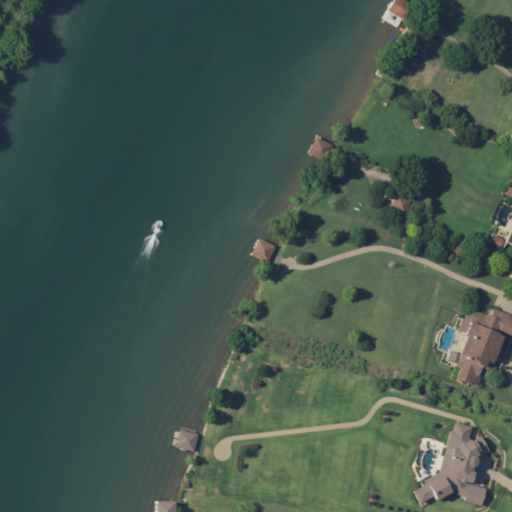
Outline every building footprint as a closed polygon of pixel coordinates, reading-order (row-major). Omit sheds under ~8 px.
[(410,4),(402,0),(392,0),(386,11),(401,20),(410,4)] [(307,153),(323,162),(332,145),(315,137),(307,153)] [(511,189),(505,188),(504,197),(511,200),(511,210),(500,209),(496,216),(495,227),(491,229),(488,245),(500,247),(502,242),(511,246),(511,189)] [(397,197),(412,203),(405,219),(390,212),(397,197)] [(267,263),(274,246),(257,239),(250,256),(267,263)] [(511,318),(511,338),(497,333),(495,340),(502,343),(493,370),(491,369),(489,375),(482,373),(480,379),(482,380),(478,390),(472,388),(471,390),(464,387),(464,389),(455,386),(460,373),(455,372),(465,343),(464,342),(465,339),(456,336),(461,324),(464,325),(468,313),(485,319),(486,318),(491,320),(494,312),(511,318)] [(438,474),(423,478),(421,487),(412,490),(416,504),(430,500),(451,493),(462,496),(463,502),(481,506),(485,488),(470,485),(476,457),(486,454),(481,437),(469,440),(468,436),(470,427),(450,422),(438,474)] [(176,448),(194,451),(197,434),(178,431),(176,448)]
